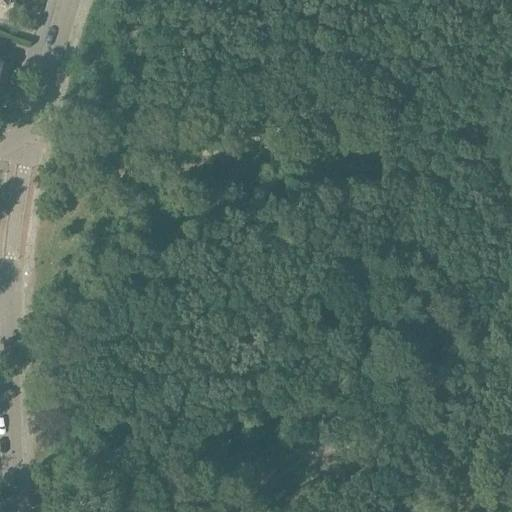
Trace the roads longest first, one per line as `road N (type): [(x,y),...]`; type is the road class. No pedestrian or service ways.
road 1 (residential): [(26,511),(10,402),(11,270)]
road 2 (residential): [(32,153),(77,0)]
